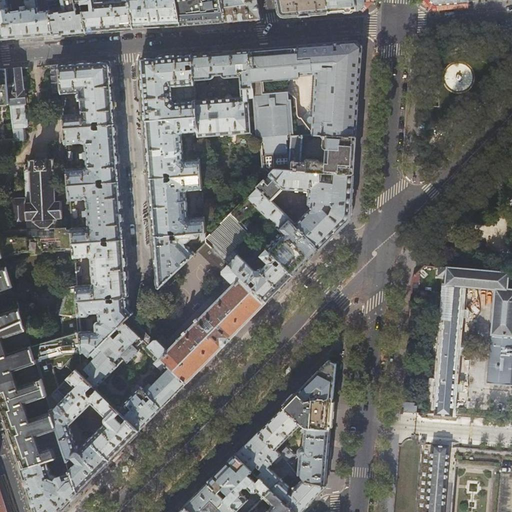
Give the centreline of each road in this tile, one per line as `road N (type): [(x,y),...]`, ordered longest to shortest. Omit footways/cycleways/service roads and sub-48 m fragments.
road 1 (secondary): [(380,246),(117,511)]
road 2 (tertiary): [(359,500),(380,246)]
road 3 (residential): [(124,44),(143,275)]
road 4 (tertiary): [(380,246),(396,22)]
road 5 (secondary): [(511,114),(380,246)]
road 6 (residential): [(273,32),(124,44)]
road 7 (residential): [(124,44),(0,54)]
road 8 (residential): [(396,22),(273,32)]
